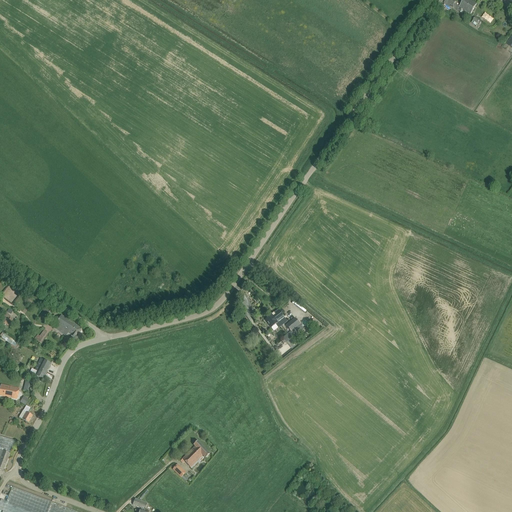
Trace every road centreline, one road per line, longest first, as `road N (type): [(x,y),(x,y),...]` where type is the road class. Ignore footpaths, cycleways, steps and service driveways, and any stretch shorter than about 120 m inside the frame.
road 1 (unclassified): [(107,338),(220,302),(438,0)]
road 2 (unclassified): [(98,511),(27,483),(17,466),(65,359),(107,338)]
road 3 (unclassified): [(107,338),(0,261)]
